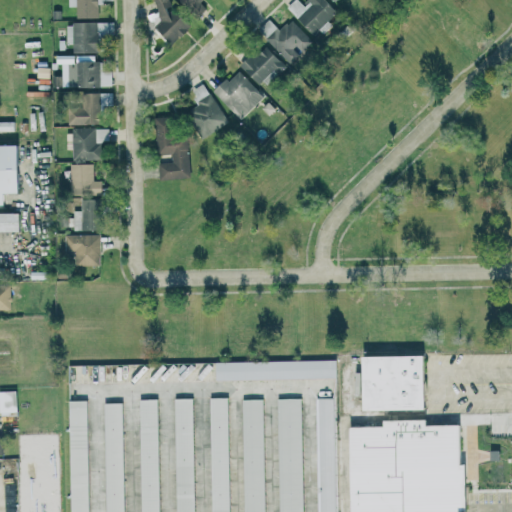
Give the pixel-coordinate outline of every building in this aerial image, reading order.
[(69,0),(70,5),(78,5),(78,17),(100,16),(99,0),(69,0)] [(300,0),(291,8),(313,33),(336,12),(324,0),(300,0)] [(281,29),(271,18),(259,28),(292,63),(314,42),(292,18),(281,29)] [(74,52),(103,51),(102,28),(99,28),(98,21),(68,22),(68,43),(74,43),(74,52)] [(243,66),(264,85),(285,61),(265,42),(243,66)] [(81,86),(101,85),(101,60),(81,60),(81,86)] [(80,85),(80,63),(62,63),(63,85),(80,85)] [(215,91),(241,119),(265,96),(239,68),(215,91)] [(193,89),(199,99),(210,93),(204,83),(193,89)] [(102,92),(83,91),(82,105),(69,104),(68,122),(101,123),(102,92)] [(230,121),(212,94),(187,110),(206,138),(230,121)] [(193,177),(188,129),(172,131),(171,115),(155,116),(159,154),(174,152),(174,161),(160,162),(162,179),(193,177)] [(0,130),(16,130),(15,120),(0,120),(0,130)] [(0,204),(8,204),(8,191),(22,191),(22,144),(0,143),(0,204)] [(71,194),(104,193),(103,179),(95,180),(94,162),(70,163),(71,194)] [(104,229),(105,198),(82,197),(82,210),(74,210),(74,229),(104,229)] [(21,212),(0,211),(0,230),(21,230),(21,212)] [(101,233),(66,234),(66,250),(76,250),(76,265),(102,264),(101,233)] [(0,309),(12,309),(13,285),(0,284),(0,309)] [(368,355),(369,409),(431,408),(430,354),(368,355)] [(218,379),(338,377),(338,359),(218,361),(218,379)] [(2,414),(1,391),(18,389),(20,413),(2,414)] [(196,511),(195,397),(177,397),(178,511),(196,511)] [(232,511),(230,397),(212,397),(213,511),(232,511)] [(279,397),(280,511),(305,511),(303,397),(279,397)] [(337,511),(335,397),(317,397),(319,511),(337,511)] [(142,398),(143,511),(161,511),(160,398),(142,398)] [(244,398),(246,511),(267,511),(265,398),(244,398)] [(91,511),(89,399),(71,400),(72,511),(91,511)] [(108,511),(126,511),(125,402),(107,402),(108,511)] [(355,511),(471,511),(471,463),(466,463),(465,423),(431,424),(431,418),(388,418),(388,425),(355,425),(355,511)]
